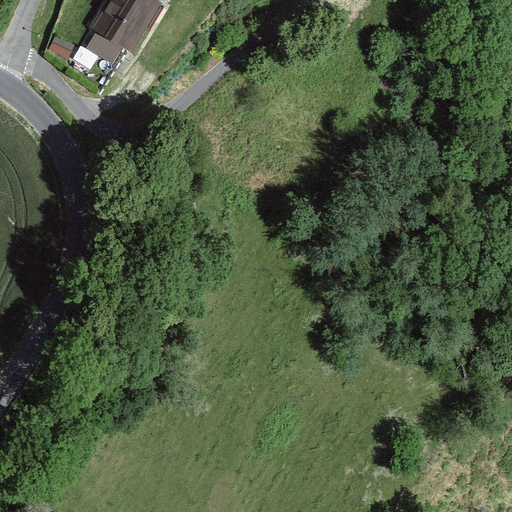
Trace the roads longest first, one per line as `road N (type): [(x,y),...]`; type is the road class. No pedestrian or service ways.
road 1 (residential): [(313,0),(167,121),(133,138),(99,132),(14,51)]
road 2 (tertiary): [(0,397),(62,299),(78,243),(75,185),(60,145),(2,83)]
